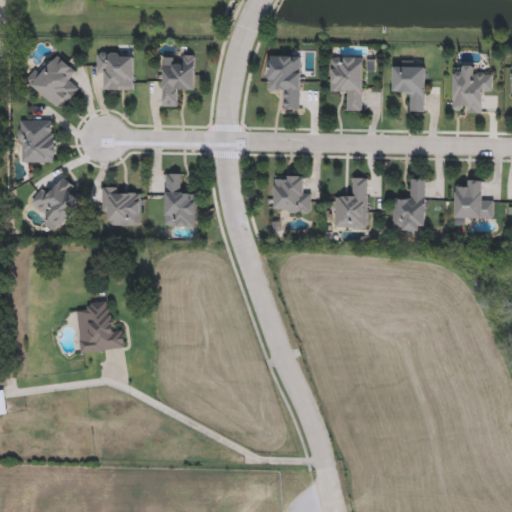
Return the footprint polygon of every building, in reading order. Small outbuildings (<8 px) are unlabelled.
[(133,52),(133,90),(105,90),(105,71),(96,71),(96,52),(133,52)] [(78,73),(71,82),(78,88),(60,110),(24,82),(37,66),(43,71),(56,55),(78,73)] [(163,56),(172,56),(172,65),(184,65),(184,55),(195,55),(194,87),(181,86),(181,106),(162,106),(163,56)] [(300,56),(300,109),(280,109),(280,89),(268,89),(268,55),(300,56)] [(342,110),(343,90),(330,90),(330,57),(362,57),(362,110),(342,110)] [(452,112),(453,72),(461,72),(461,65),(473,65),(473,74),(492,74),(492,93),(482,93),(482,113),(452,112)] [(425,67),(425,108),(403,108),(403,89),(392,89),(392,66),(425,67)] [(17,163),(17,120),(55,120),(55,163),(17,163)] [(164,226),(165,174),(183,174),(183,194),(197,194),(196,227),(164,226)] [(310,194),(310,213),(274,213),(274,175),(302,175),(302,194),(310,194)] [(72,194),(81,203),(59,228),(29,202),(42,187),(49,193),(63,177),(77,189),(72,194)] [(367,178),(367,228),(334,228),(334,197),(348,197),(348,188),(352,188),(352,178),(367,178)] [(392,199),(406,198),(406,192),(411,192),(411,179),(424,179),(424,233),(403,233),(403,226),(392,226),(392,199)] [(493,217),(472,217),(472,224),(454,223),(454,188),(464,188),(464,179),(484,180),(484,200),(493,200),(493,217)] [(140,226),(111,225),(111,215),(101,215),(102,187),(131,187),(131,193),(141,193),(140,226)] [(125,348),(81,353),(77,309),(86,308),(85,304),(110,301),(113,330),(123,329),(125,348)]
